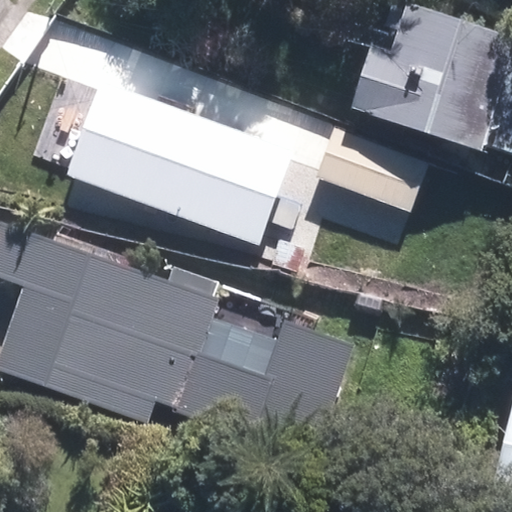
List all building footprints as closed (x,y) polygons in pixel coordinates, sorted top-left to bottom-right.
[(388,45),(368,104),(483,142),(511,56),(511,28),(426,0),(418,0),(402,49),(388,45)] [(290,142),(106,81),(72,181),(257,242),(290,142)] [(426,155),(339,127),(322,179),(409,207),(426,155)] [(216,434),(258,307),(17,229),(1,276),(29,285),(3,365),(216,434)] [(511,432),(497,494),(511,497),(511,432)]
